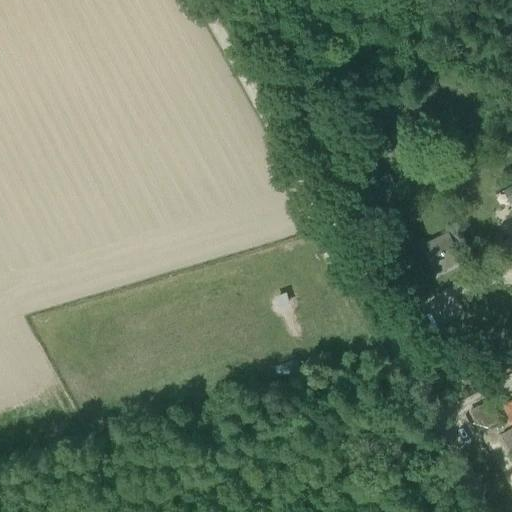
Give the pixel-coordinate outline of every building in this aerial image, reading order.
[(378,176),(386,191),(395,186),(386,171),(378,176)] [(447,230),(449,234),(463,262),(465,266),(474,262),(456,226),(447,230)] [(438,274),(463,262),(449,234),(424,246),(438,274)] [(511,402),(503,408),(507,416),(511,413),(511,402)] [(511,430),(502,436),(511,453),(511,430)]
